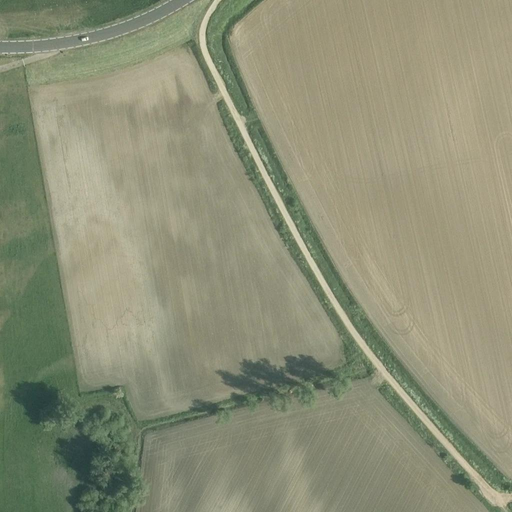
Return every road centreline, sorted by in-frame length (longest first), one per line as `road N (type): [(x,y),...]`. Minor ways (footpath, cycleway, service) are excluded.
road 1 (track): [(495,500),(378,367),(330,299),(202,42),(218,0)]
road 2 (secondary): [(0,48),(111,32),(182,0)]
